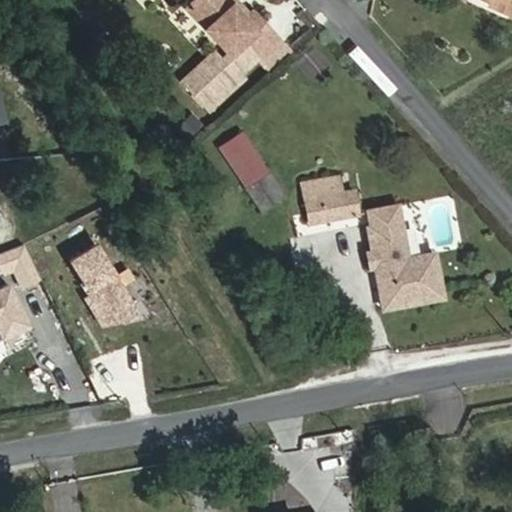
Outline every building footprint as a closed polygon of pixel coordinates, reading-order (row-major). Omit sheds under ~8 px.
[(255,29),(232,4),(228,8),(220,0),(194,0),(187,7),(229,53),(222,59),(191,87),(206,103),(256,56),(253,53),(274,34),(263,22),(255,29)] [(263,22),(253,11),(248,15),(234,0),(220,0),(228,8),(232,4),(255,29),(263,22)] [(511,14),(511,12),(511,0),(490,0),(489,4),(511,14)] [(271,72),(291,53),(274,34),(253,53),(256,56),(271,72)] [(191,87),(222,59),(214,51),(184,79),(191,87)] [(171,133),(161,122),(150,132),(160,143),(171,133)] [(284,195),(269,172),(246,188),(260,211),(284,195)] [(341,193),(338,176),(302,183),(309,222),(357,213),(353,190),(341,193)] [(407,258),(397,205),(367,210),(370,227),(367,227),(372,251),(375,265),(383,307),(442,296),(434,253),(407,258)]
